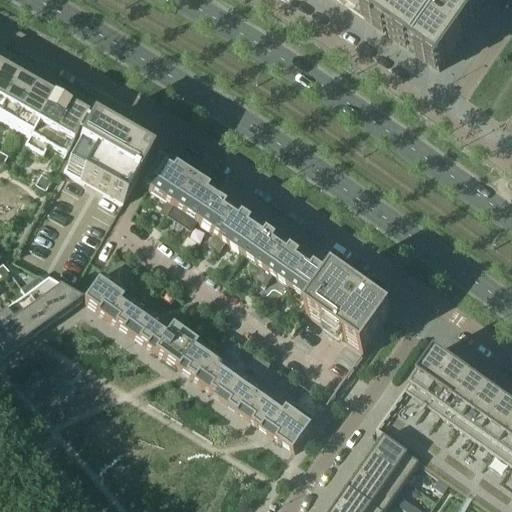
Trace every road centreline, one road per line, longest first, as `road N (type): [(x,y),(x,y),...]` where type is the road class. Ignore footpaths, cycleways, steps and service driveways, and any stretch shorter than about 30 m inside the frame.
road 1 (secondary): [(29,0),(188,87),(511,309)]
road 2 (residential): [(0,26),(204,145),(436,305)]
road 3 (secondary): [(511,220),(329,89),(179,0)]
road 4 (residential): [(436,305),(288,511)]
road 5 (residential): [(438,121),(260,0)]
road 6 (residential): [(511,16),(438,121)]
road 7 (residential): [(78,511),(0,419)]
